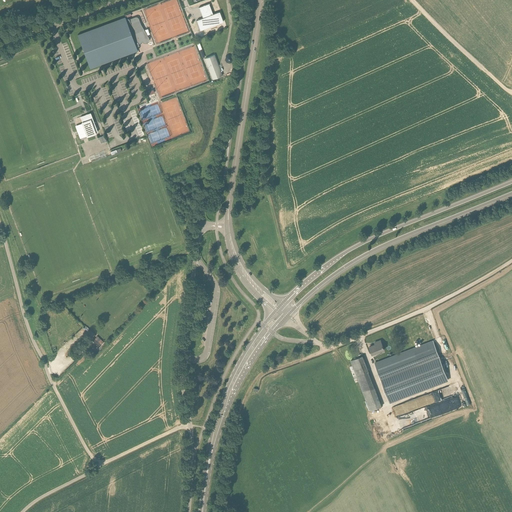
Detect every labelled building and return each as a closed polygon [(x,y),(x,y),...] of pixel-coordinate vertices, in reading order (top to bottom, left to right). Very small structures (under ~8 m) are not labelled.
[(200,31),(223,22),(219,12),(213,14),(209,4),(199,8),(203,18),(196,21),(200,31)] [(301,24),(309,44),(347,28),(339,10),(301,24)] [(136,17),(135,17),(129,19),(129,18),(128,18),(129,19),(126,20),(125,17),(77,35),(90,69),(131,53),(138,51),(136,47),(139,46),(139,47),(140,47),(139,44),(145,40),(141,29),(141,24),(139,19),(138,18),(136,17)] [(226,56),(225,60),(227,63),(231,63),(234,61),(235,58),(233,55),(229,54),(226,56)] [(205,58),(212,79),(222,76),(219,67),(214,55),(205,58)] [(87,136),(98,132),(90,113),(80,117),(87,136)] [(90,342),(98,349),(104,342),(99,338),(96,340),(93,338),(90,342)] [(372,355),(384,350),(381,341),(374,343),(375,345),(369,347),(372,355)] [(440,360),(433,341),(383,360),(376,363),(383,382),(440,360)] [(363,356),(350,361),(356,376),(369,371),(363,356)] [(440,360),(383,382),(391,403),(448,381),(440,360)] [(451,387),(394,406),(397,416),(431,405),(429,400),(431,399),(432,399),(436,397),(436,396),(439,394),(445,392),(447,398),(453,396),(451,387)]
